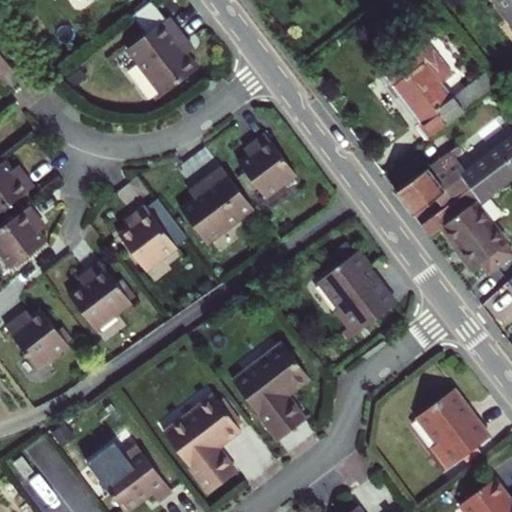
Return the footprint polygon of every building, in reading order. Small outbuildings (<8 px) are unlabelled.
[(511,0),(495,0),(511,23),(511,0)] [(139,15),(152,31),(170,17),(157,1),(139,15)] [(179,47),(185,41),(168,19),(125,51),(160,97),(196,70),(185,56),(179,47)] [(192,50),(185,41),(179,47),(185,56),(192,50)] [(417,125),(428,140),(497,88),(485,72),(452,98),(441,84),(452,75),(427,42),(385,74),(422,122),(417,125)] [(5,50),(0,54),(0,76),(16,64),(5,50)] [(263,135),(251,144),(256,151),(247,158),(237,166),(263,200),(294,177),(263,135)] [(444,210),(472,189),(481,200),(511,176),(511,138),(466,172),(455,159),(461,154),(456,148),(396,193),(414,217),(436,200),(444,210)] [(242,150),(247,158),(256,151),(251,144),(242,150)] [(16,179),(9,170),(1,160),(0,161),(0,209),(32,186),(23,173),(16,179)] [(16,179),(23,173),(16,164),(9,170),(16,179)] [(200,195),(191,201),(177,211),(204,247),(250,212),(219,168),(194,187),(200,195)] [(200,195),(194,187),(185,193),(191,201),(200,195)] [(430,238),(444,227),(476,204),(481,200),(472,189),(444,210),(421,227),(430,238)] [(154,200),(142,209),(170,247),(183,238),(154,200)] [(507,244),(476,204),(444,227),(475,268),(482,263),(507,244)] [(43,241),(36,231),(30,222),(37,217),(27,205),(0,224),(0,256),(8,267),(43,241)] [(134,224),(124,231),(114,238),(141,273),(172,249),(170,247),(142,209),(141,207),(128,216),(134,224)] [(134,224),(128,216),(119,223),(124,231),(134,224)] [(43,225),(37,217),(30,222),(36,231),(43,225)] [(511,257),(511,250),(507,244),(482,263),(490,274),(511,257)] [(330,310),(344,327),(350,335),(392,302),(367,268),(369,265),(357,250),(317,279),(336,306),(330,310)] [(87,278),(79,284),(64,295),(90,332),(128,304),(96,261),(83,271),(87,278)] [(87,278),(83,271),(73,278),(79,284),(87,278)] [(37,310),(28,317),(18,324),(13,318),(0,327),(32,369),(64,346),(37,310)] [(22,311),(13,318),(18,324),(28,317),(22,311)] [(344,339),(350,335),(344,327),(338,332),(344,339)] [(285,396),(280,391),(287,386),(290,391),(307,379),(279,344),(231,381),(275,441),(303,420),(285,396)] [(285,396),(290,391),(287,386),(280,391),(285,396)] [(486,435),(470,414),(466,417),(458,408),(462,404),(450,387),(413,416),(433,443),(429,445),(444,467),(486,435)] [(218,439),(221,444),(238,430),(211,395),(161,434),(206,492),(233,471),(215,448),(212,444),(218,439)] [(470,414),(462,404),(458,408),(466,417),(470,414)] [(215,448),(221,444),(218,439),(212,444),(215,448)] [(169,489),(134,443),(120,454),(124,460),(98,479),(122,511),(124,511),(149,493),(154,500),(169,489)] [(18,456),(10,463),(21,478),(30,471),(18,456)] [(462,511),(511,511),(511,496),(510,499),(504,503),(499,498),(505,493),(492,475),(456,503),(462,511)] [(510,499),(505,493),(499,498),(504,503),(510,499)] [(361,511),(354,503),(343,511),(396,511),(394,511),(361,511)]
